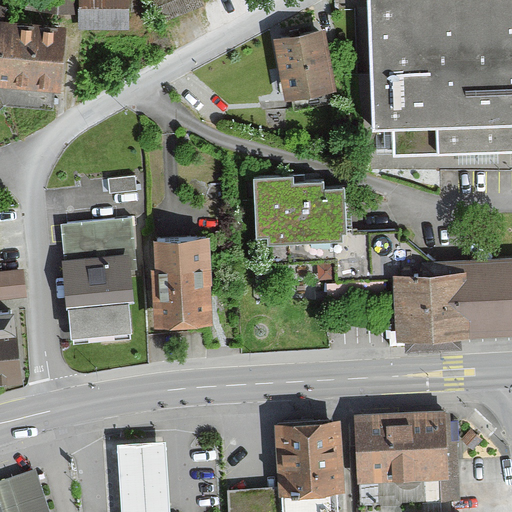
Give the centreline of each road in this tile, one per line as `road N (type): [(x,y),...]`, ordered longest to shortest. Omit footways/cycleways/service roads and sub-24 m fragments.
road 1 (residential): [(54,409),(32,192),(42,150),(131,87),(293,0)]
road 2 (primary): [(511,369),(199,387),(54,409)]
